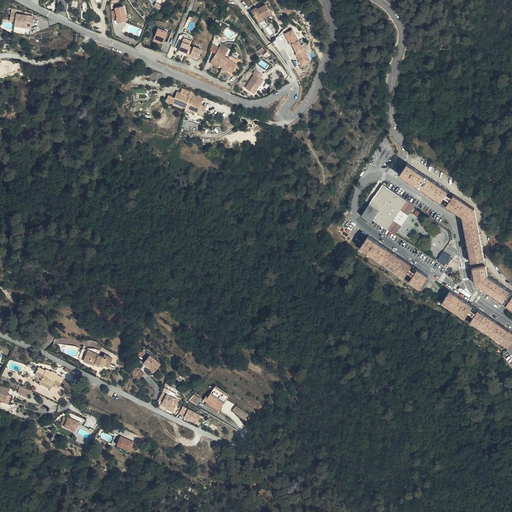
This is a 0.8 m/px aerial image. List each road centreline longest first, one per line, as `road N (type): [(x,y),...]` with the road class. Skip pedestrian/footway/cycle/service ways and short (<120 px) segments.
road 1 (residential): [(0,332),(221,444)]
road 2 (unclassified): [(389,179),(404,156),(390,119),(401,39),(395,17),(375,0)]
road 3 (unclassified): [(389,179),(361,184),(358,219),(459,288)]
road 4 (residential): [(141,56),(249,104),(292,89)]
road 5 (residential): [(292,89),(284,109),(291,117),(320,77),(329,41),(326,0)]
road 6 (unclassified): [(468,283),(453,221),(389,179)]
road 7 (residential): [(23,0),(141,56)]
